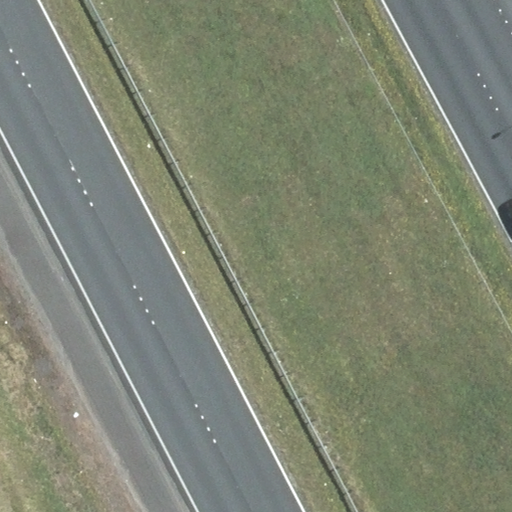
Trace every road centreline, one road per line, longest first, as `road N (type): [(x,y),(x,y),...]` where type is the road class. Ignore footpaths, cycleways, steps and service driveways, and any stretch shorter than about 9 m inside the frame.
road 1 (motorway): [(247,511),(0,27)]
road 2 (motorway): [(430,0),(511,152)]
